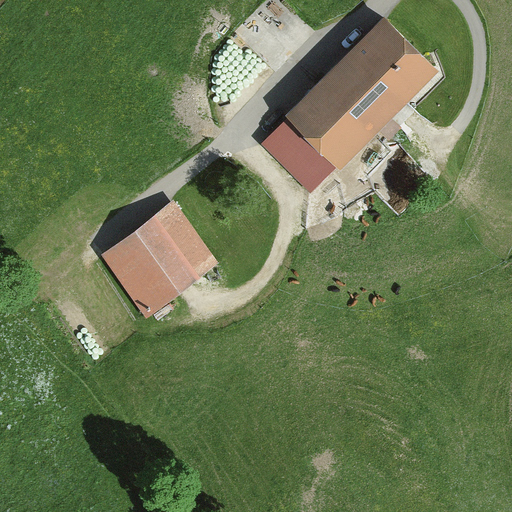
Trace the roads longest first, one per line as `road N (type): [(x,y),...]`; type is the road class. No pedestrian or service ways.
road 1 (unclassified): [(376,0),(142,215)]
road 2 (track): [(431,110),(479,147),(511,83)]
